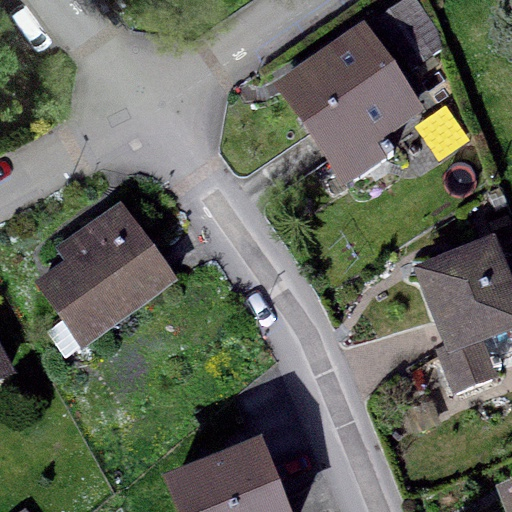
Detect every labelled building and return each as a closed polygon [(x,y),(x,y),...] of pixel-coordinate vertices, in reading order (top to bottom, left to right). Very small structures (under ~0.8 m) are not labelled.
[(406,121),(370,54),(280,101),(316,168),(406,121)] [(85,361),(161,320),(118,242),(42,284),(85,361)] [(511,340),(511,321),(488,267),(424,294),(454,365),(511,340)] [(0,408),(22,396),(0,356),(0,408)] [(268,511),(249,474),(172,511),(268,511)]
